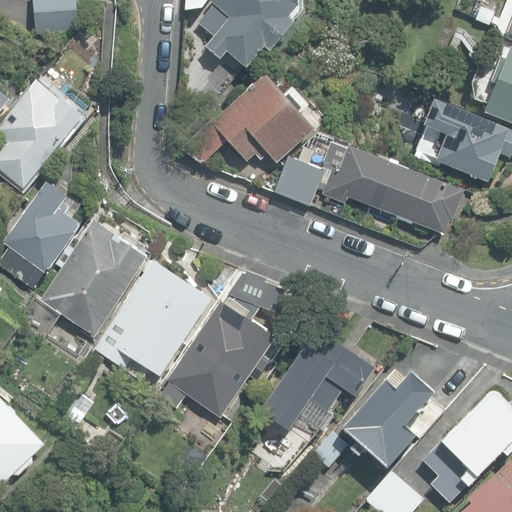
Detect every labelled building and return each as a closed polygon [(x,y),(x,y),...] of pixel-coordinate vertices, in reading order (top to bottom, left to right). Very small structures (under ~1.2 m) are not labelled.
[(33,0),(36,35),(80,32),(77,0),(33,0)] [(212,38),(246,67),(264,46),(270,51),(295,22),(288,17),(298,5),(297,0),(210,0),(215,4),(205,15),(220,28),(212,38)] [(476,17),(491,23),(495,12),(480,6),(476,17)] [(484,111),(511,122),(511,46),(511,47),(510,49),(504,47),(491,81),(495,83),(484,111)] [(180,148),(198,168),(228,140),(247,161),(255,153),(261,160),(269,153),(277,162),(286,154),(314,129),(302,115),(311,107),(293,87),(284,95),(284,92),(284,89),(283,86),(280,84),(278,82),(275,81),(272,81),(266,75),(215,120),(214,118),(180,148)] [(0,152),(0,168),(24,188),(84,116),(62,97),(60,99),(37,79),(0,120),(0,134),(9,142),(0,152)] [(0,112),(11,100),(0,90),(0,112)] [(416,150),(488,181),(491,173),(493,172),(498,160),(497,156),(499,153),(510,158),(511,153),(511,129),(434,98),(423,124),(427,126),(416,150)] [(413,222),(444,233),(449,220),(452,221),(464,190),(347,147),(334,142),(335,138),(319,132),(292,156),(286,154),(273,191),(311,205),(317,188),(323,190),(322,194),(346,202),(347,199),(353,202),(354,199),(396,214),(395,217),(412,224),(413,222)] [(0,256),(0,264),(33,289),(45,271),(46,273),(82,223),(66,212),(70,205),(64,201),(67,196),(47,182),(3,242),(8,245),(0,256)] [(65,315),(95,337),(149,255),(94,219),(40,301),(43,303),(32,319),(47,329),(58,313),(64,317),(65,315)] [(110,357),(143,378),(150,368),(161,375),(213,297),(152,258),(101,335),(107,339),(102,347),(112,354),(110,357)] [(207,282),(218,298),(239,266),(221,258),(207,282)] [(187,394),(221,417),(250,375),(256,379),(278,347),(272,343),(276,336),(237,310),(241,303),(276,323),(297,289),(240,267),(220,299),(221,300),(166,379),(170,382),(160,396),(177,408),(187,394)] [(299,415),(320,429),(331,413),(327,410),(343,387),(355,396),(375,367),(316,327),(260,410),(288,429),(299,415)] [(365,447),(387,466),(416,433),(420,437),(445,409),(429,395),(434,390),(411,370),(396,387),(386,377),(343,427),(357,438),(350,446),(359,454),(365,447)] [(450,501),(502,449),(507,454),(511,448),(511,405),(498,392),(497,391),(495,390),(494,390),(492,390),(490,390),(489,391),(423,458),(439,474),(431,482),(450,501)] [(76,425),(92,400),(78,391),(62,416),(76,425)] [(0,486),(14,473),(20,474),(33,460),(33,455),(45,443),(0,395),(0,486)] [(328,467),(347,443),(335,433),(315,456),(328,467)] [(511,511),(511,457),(466,496),(471,501),(458,511),(511,511)] [(366,499),(380,511),(411,511),(424,498),(391,469),(366,499)]
